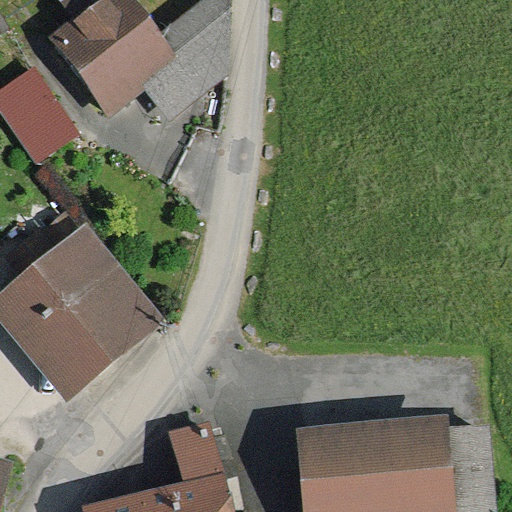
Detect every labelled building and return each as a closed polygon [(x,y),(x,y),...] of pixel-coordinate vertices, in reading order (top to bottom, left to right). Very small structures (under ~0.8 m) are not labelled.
[(152,74),(177,55),(160,34),(133,0),(107,0),(59,40),(110,106),(152,74)] [(207,0),(160,34),(177,55),(152,74),(172,104),(233,60),(238,33),(240,4),(239,0),(207,0)] [(0,97),(40,158),(82,132),(37,65),(0,89),(0,97)] [(67,247),(84,233),(60,204),(43,218),(67,247)] [(86,379),(156,323),(84,233),(67,247),(14,290),(17,295),(0,307),(65,389),(83,376),(86,379)] [(312,511),(496,511),(490,428),(477,429),(308,445),(312,509),(312,511)] [(230,511),(210,431),(178,440),(190,492),(105,511),(230,511)] [(0,509),(11,469),(0,466),(0,509)]
